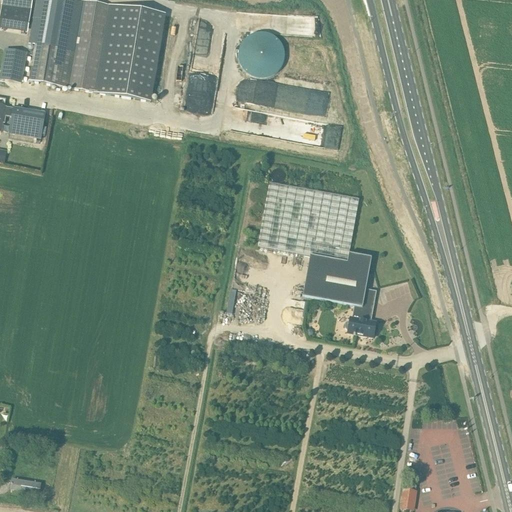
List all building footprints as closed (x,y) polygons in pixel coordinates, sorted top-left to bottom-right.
[(0,0),(0,29),(27,32),(30,0),(0,0)] [(73,52),(35,46),(29,83),(149,103),(164,16),(82,2),(73,52)] [(238,38),(242,79),(282,75),(278,34),(238,38)] [(41,140),(46,114),(13,108),(12,109),(4,108),(5,101),(0,99),(0,133),(2,124),(4,125),(5,118),(11,118),(8,134),(41,140)] [(376,292),(365,290),(371,259),(349,255),(359,201),(269,185),(258,248),(309,257),(302,298),(354,308),(351,319),(350,319),(347,335),(353,336),(355,337),(355,336),(373,339),(375,323),(371,323),(376,292)] [(10,491),(39,495),(38,500),(48,501),(50,489),(41,487),(41,485),(11,480),(10,491)] [(399,511),(408,511),(413,511),(417,492),(402,490),(399,511)]
